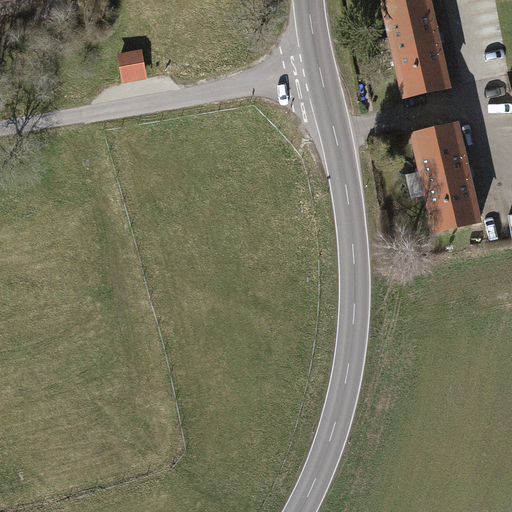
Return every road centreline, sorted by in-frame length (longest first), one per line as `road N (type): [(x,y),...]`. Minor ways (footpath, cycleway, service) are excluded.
road 1 (secondary): [(300,511),(345,390),(357,279),(353,220),(308,0)]
road 2 (unknown): [(340,151),(503,102)]
